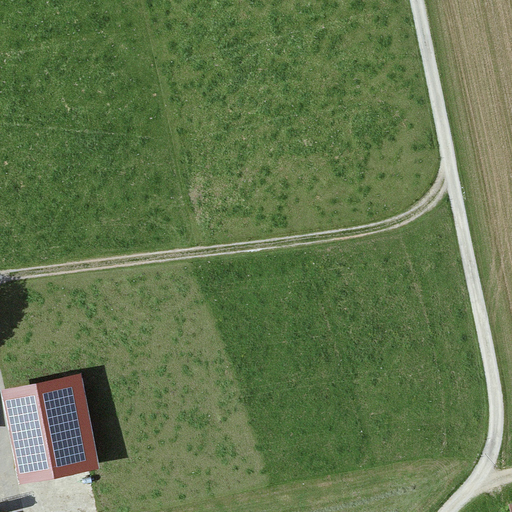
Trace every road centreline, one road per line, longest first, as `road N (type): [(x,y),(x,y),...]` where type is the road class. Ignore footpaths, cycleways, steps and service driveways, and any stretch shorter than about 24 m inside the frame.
road 1 (track): [(416,0),(500,412),(482,487),(456,511)]
road 2 (track): [(0,280),(385,232),(424,211),(450,170)]
